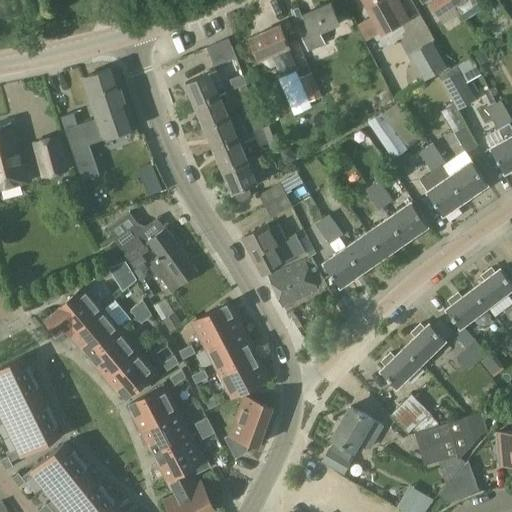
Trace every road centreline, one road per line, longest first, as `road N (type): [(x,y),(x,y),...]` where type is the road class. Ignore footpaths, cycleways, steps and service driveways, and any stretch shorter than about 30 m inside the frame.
road 1 (residential): [(296,392),(282,342),(168,147),(130,35)]
road 2 (residential): [(296,392),(443,257),(511,213)]
road 3 (tertiary): [(130,35),(0,65)]
road 4 (residential): [(249,511),(296,392)]
